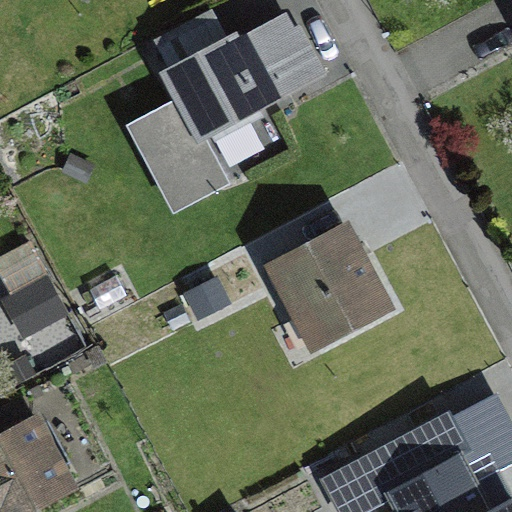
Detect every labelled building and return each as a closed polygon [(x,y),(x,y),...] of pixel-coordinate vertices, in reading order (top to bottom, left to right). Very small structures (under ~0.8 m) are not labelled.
[(283,17),(167,75),(196,132),(312,74),(283,17)] [(344,234),(276,267),(312,339),(380,306),(344,234)] [(223,270),(180,292),(191,313),(234,291),(223,270)] [(44,295),(14,333),(47,359),(78,321),(44,295)] [(376,511),(386,507),(388,511),(511,511),(511,507),(503,511),(489,511),(460,459),(467,455),(447,418),(322,485),(336,511),(376,511)] [(0,511),(14,511),(66,488),(36,424),(0,440),(0,511)]
